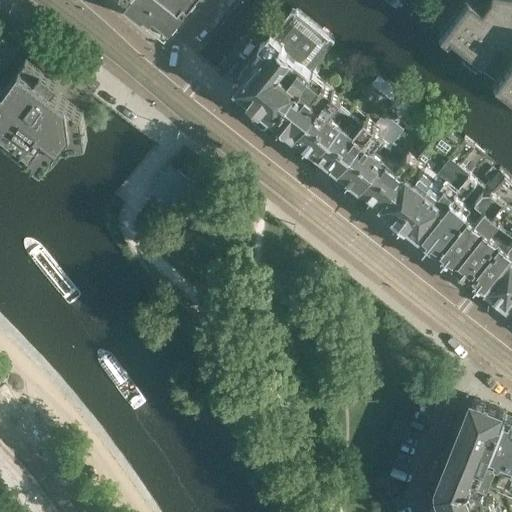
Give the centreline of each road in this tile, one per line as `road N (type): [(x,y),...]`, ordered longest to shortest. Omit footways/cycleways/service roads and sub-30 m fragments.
road 1 (unclassified): [(493,329),(164,65)]
road 2 (residential): [(421,511),(420,468),(471,357),(493,329)]
road 3 (primary): [(74,511),(0,410)]
